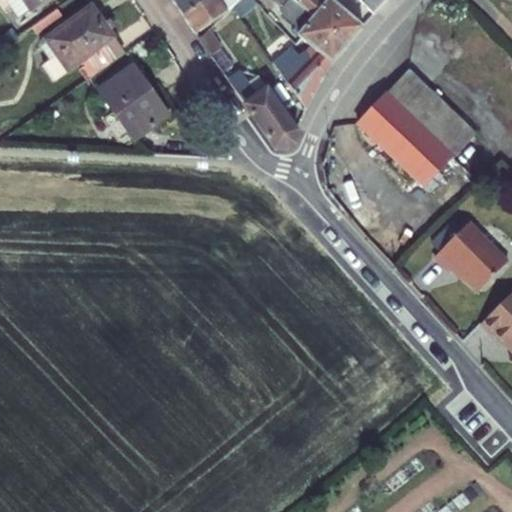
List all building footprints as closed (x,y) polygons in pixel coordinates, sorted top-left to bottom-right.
[(0,0),(23,32),(67,0),(0,0)] [(174,0),(183,13),(200,0),(174,0)] [(202,38),(215,25),(229,12),(219,0),(200,0),(183,13),(202,38)] [(298,39),(317,51),(334,62),(350,41),(284,0),(252,0),(253,0),(303,31),(298,39)] [(284,0),(350,41),(367,25),(331,2),(324,9),(310,0),(284,0)] [(391,0),(368,0),(365,3),(377,15),(391,0)] [(125,67),(116,54),(94,22),(51,53),(52,55),(46,60),(55,72),(45,79),(57,95),(84,76),(94,90),(125,67)] [(219,62),(235,50),(215,25),(202,38),(219,62)] [(260,85),(235,50),(219,62),(284,151),(291,146),(298,114),(269,79),(260,85)] [(314,55),(330,66),(334,62),(317,51),(314,55)] [(327,70),(330,66),(314,55),(312,58),(327,70)] [(312,58),(289,83),(307,104),(327,70),(312,58)] [(409,75),(389,94),(442,149),(437,154),(450,167),(474,144),(409,75)] [(137,79),(103,104),(139,154),(173,130),(137,79)] [(389,94),(384,98),(437,154),(442,149),(389,94)] [(437,154),(384,98),(353,128),(407,184),(437,154)] [(437,154),(407,184),(419,196),(450,167),(437,154)] [(454,240),(419,275),(437,293),(444,285),(465,306),(493,279),(454,240)] [(511,292),(472,332),(484,344),(488,341),(507,361),(500,368),(511,380),(511,292)]
